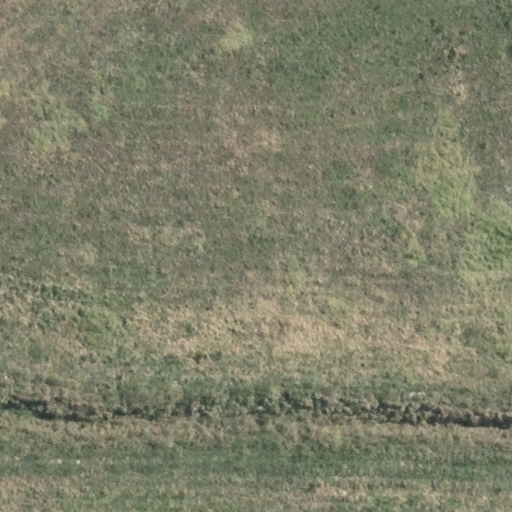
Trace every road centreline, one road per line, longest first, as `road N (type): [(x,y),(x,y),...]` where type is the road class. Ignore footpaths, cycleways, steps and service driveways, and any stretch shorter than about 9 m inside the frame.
road 1 (unknown): [(0,124),(207,137),(497,113)]
road 2 (unknown): [(477,0),(511,176)]
